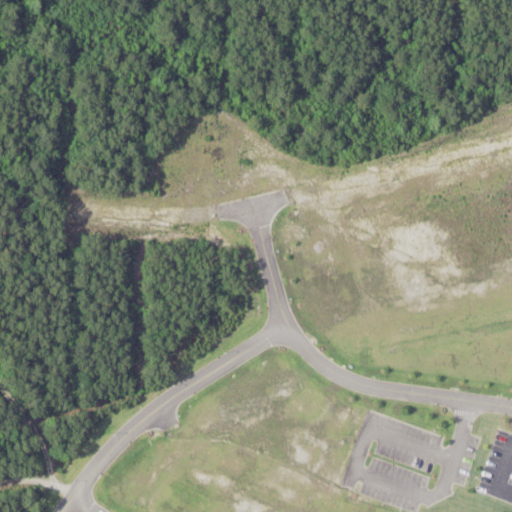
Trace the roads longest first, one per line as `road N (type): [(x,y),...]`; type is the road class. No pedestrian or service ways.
road 1 (residential): [(254,204),(285,325),(329,370),(379,389),(511,408)]
road 2 (residential): [(66,511),(138,425),(285,325)]
